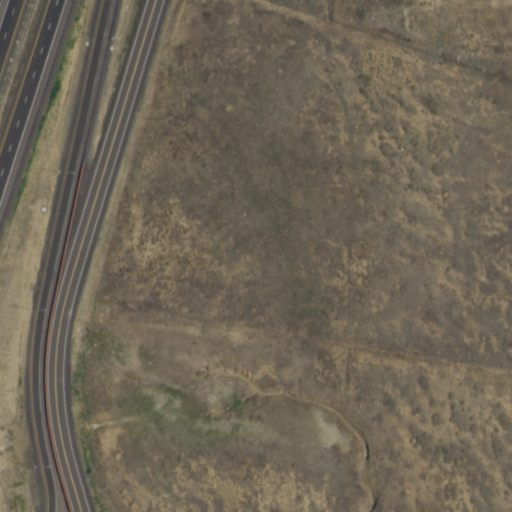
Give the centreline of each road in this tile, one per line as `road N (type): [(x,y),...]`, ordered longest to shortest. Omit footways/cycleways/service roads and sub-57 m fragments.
road 1 (residential): [(151,0),(53,329),(50,402),(76,511)]
road 2 (motorway): [(45,511),(30,399),(34,324),(101,0)]
road 3 (motorway): [(0,158),(52,0)]
